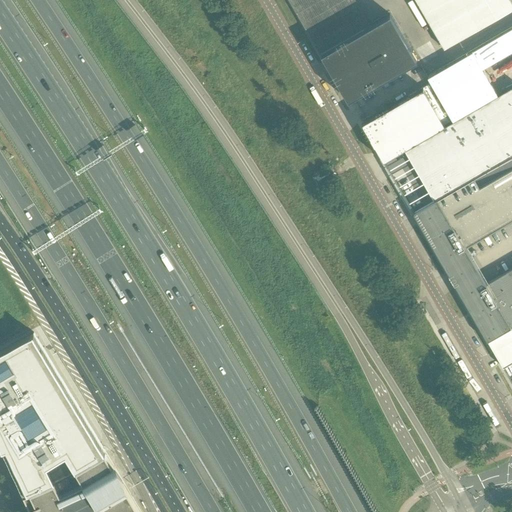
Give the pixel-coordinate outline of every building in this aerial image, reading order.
[(289,0),(320,53),(364,28),(347,0),(289,0)] [(415,0),(444,48),(511,8),(511,4),(509,0),(415,0)] [(325,61),(347,100),(416,60),(390,14),(364,28),(320,53),(325,61)] [(511,27),(502,34),(511,51),(511,27)] [(502,34),(487,42),(497,60),(503,56),(508,53),(509,53),(511,51),(502,34)] [(490,63),(491,64),(497,60),(487,42),(472,51),(482,69),(485,67),(485,66),(490,63)] [(491,84),(488,79),(488,80),(483,73),(484,72),(482,69),(472,51),(427,77),(452,121),(497,95),(495,91),(494,91),(490,84),(491,84)] [(511,154),(511,86),(443,127),(404,149),(419,175),(433,200),(447,193),(511,154)] [(363,122),(371,137),(370,138),(374,145),(375,144),(384,160),(452,121),(436,93),(428,98),(422,88),(363,122)] [(511,159),(510,156),(486,171),(511,216),(511,159)] [(511,216),(486,171),(461,185),(489,234),(511,220),(511,216)] [(487,340),(511,325),(511,273),(509,270),(486,283),(481,275),(475,265),(470,256),(465,248),(489,234),(461,185),(413,213),(446,270),(451,279),(457,289),(487,340)] [(0,444),(2,449),(1,449),(2,450),(8,462),(15,476),(21,491),(22,493),(23,494),(46,484),(53,481),(54,480),(57,478),(76,469),(77,468),(99,455),(105,452),(104,450),(103,448),(102,447),(100,445),(97,441),(94,435),(87,423),(61,380),(39,343),(38,341),(37,340),(33,333),(23,338),(0,350),(0,444)] [(46,484),(23,494),(31,511),(140,511),(131,496),(130,495),(123,482),(120,478),(112,463),(105,452),(99,455),(77,468),(76,469),(57,478),(54,480),(53,481),(46,484)]
